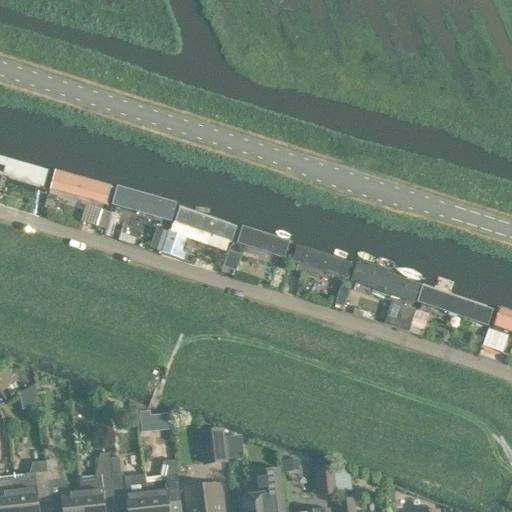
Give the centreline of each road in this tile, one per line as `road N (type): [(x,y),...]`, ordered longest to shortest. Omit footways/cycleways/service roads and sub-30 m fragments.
road 1 (tertiary): [(0,69),(511,232)]
road 2 (residential): [(511,374),(0,212)]
